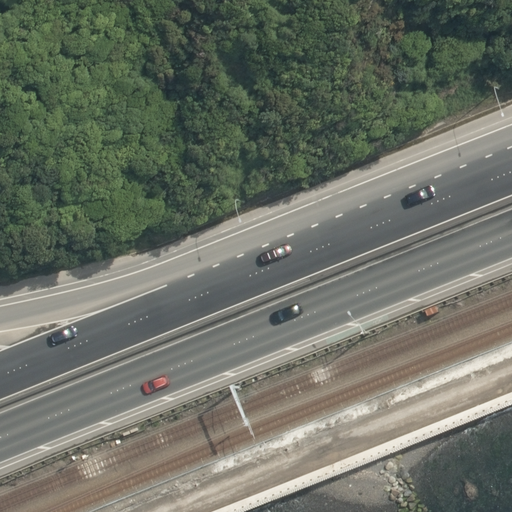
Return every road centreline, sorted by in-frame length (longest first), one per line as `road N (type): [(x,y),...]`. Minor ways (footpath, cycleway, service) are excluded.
road 1 (trunk): [(511,234),(0,440)]
road 2 (trunk): [(214,286),(511,170)]
road 3 (trunk): [(0,376),(214,286)]
road 4 (trunk): [(0,311),(214,286)]
